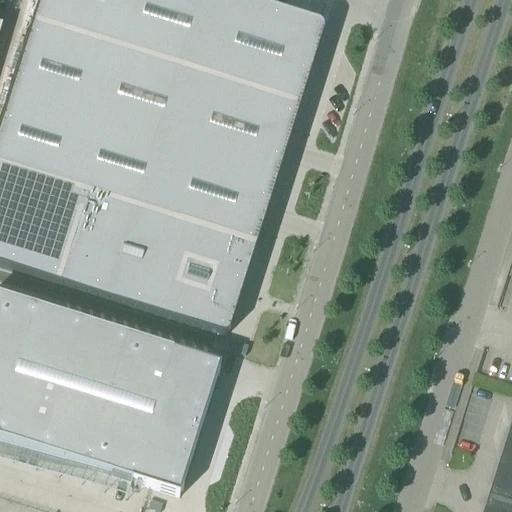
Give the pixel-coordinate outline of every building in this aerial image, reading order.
[(40,0),(0,128),(0,269),(218,339),(219,340),(221,340),(222,340),(224,339),(225,339),(226,338),(227,337),(228,335),(229,334),(237,307),(237,306),(237,305),(237,304),(236,303),(236,302),(235,302),(234,302),(238,289),(239,290),(240,290),(241,289),(242,289),(243,288),(243,287),(244,287),(252,260),(252,258),(252,257),(252,255),(252,254),(251,252),(250,251),(249,250),(247,249),(289,117),(291,118),(292,118),(294,117),(295,117),(297,116),(298,115),(299,113),(299,112),(323,37),(323,36),(323,34),(323,33),(323,31),(322,30),(321,29),(320,28),(319,27),(317,27),(233,0),(40,0)] [(0,300),(0,444),(148,491),(178,500),(219,370),(0,300)] [(52,300),(48,313),(174,350),(178,337),(52,300)] [(511,511),(511,429),(509,428),(491,486),(482,511),(511,511)] [(148,502),(144,511),(160,511),(162,507),(148,502)]
